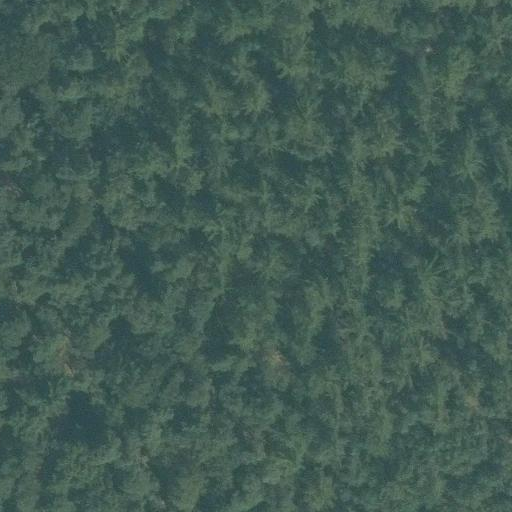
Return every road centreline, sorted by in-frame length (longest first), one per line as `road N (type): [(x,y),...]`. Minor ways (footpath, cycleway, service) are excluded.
road 1 (track): [(340,511),(309,480),(247,459),(183,375),(80,133),(65,113),(0,93)]
road 2 (track): [(511,486),(361,509)]
road 3 (track): [(242,0),(117,16)]
